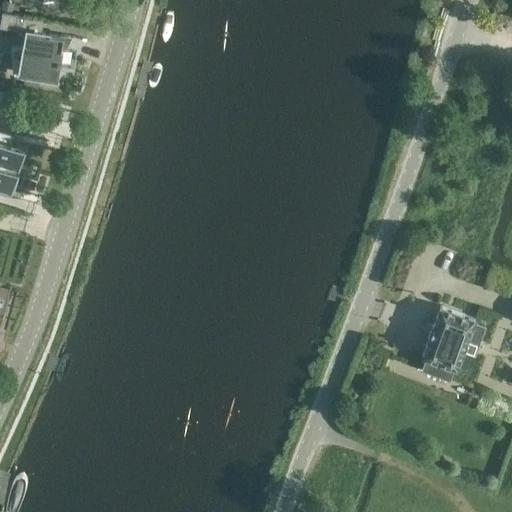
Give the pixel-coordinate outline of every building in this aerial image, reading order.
[(14,30),(17,15),(17,14),(3,11),(0,27),(14,30)] [(62,48),(65,49),(67,36),(63,35),(63,36),(60,35),(60,36),(27,30),(19,73),(56,79),(59,65),(61,65),(62,61),(59,61),(62,48)] [(0,160),(18,166),(25,143),(12,138),(14,131),(0,126),(0,160)] [(0,185),(11,189),(18,166),(0,160),(0,185)] [(0,324),(10,291),(9,291),(0,288),(0,324)] [(425,357),(421,368),(449,378),(453,366),(457,368),(464,349),(474,353),(485,324),(474,321),(475,318),(440,306),(422,355),(425,357)]
